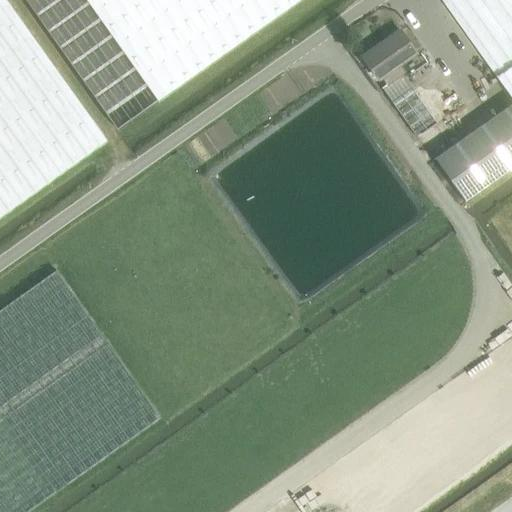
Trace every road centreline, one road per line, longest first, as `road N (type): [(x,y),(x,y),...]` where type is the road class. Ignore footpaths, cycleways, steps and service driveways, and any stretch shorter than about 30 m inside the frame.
road 1 (unknown): [(325,35),(474,232),(481,271),(473,318),(407,392),(237,511)]
road 2 (unclassified): [(0,266),(374,0)]
